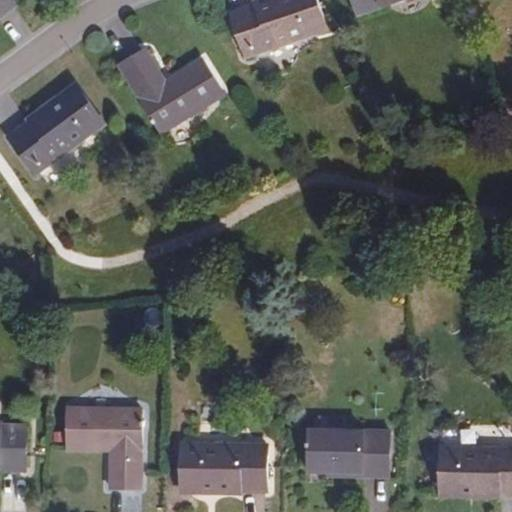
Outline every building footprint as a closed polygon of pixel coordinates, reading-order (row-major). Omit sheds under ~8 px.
[(0,0),(0,14),(15,3),(12,0),(0,0)] [(328,30),(317,0),(276,0),(232,15),(247,58),(328,30)] [(352,0),(357,14),(401,0),(352,0)] [(15,3),(0,14),(0,20),(18,7),(15,3)] [(167,82),(147,50),(121,66),(162,134),(225,96),(203,60),(167,82)] [(8,94),(26,119),(75,82),(57,57),(8,94)] [(105,124),(78,87),(9,137),(36,174),(105,124)] [(142,490),(143,409),(69,408),(68,450),(113,451),(112,489),(142,490)] [(0,467),(28,468),(28,426),(0,426),(0,467)] [(328,471),(390,473),(391,432),(310,431),(309,471),(328,471)] [(268,492),(269,446),(184,445),(183,490),(268,492)] [(511,495),(511,450),(443,448),(442,494),(511,495)]
